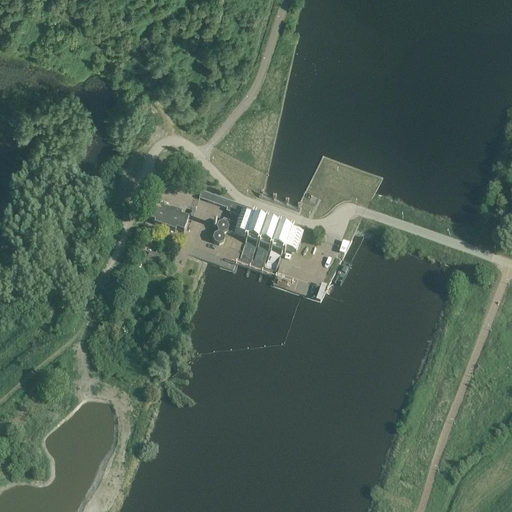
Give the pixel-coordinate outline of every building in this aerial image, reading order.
[(277,225),(267,222),(268,219),(265,218),(264,221),(255,218),(256,215),(253,214),(251,218),(249,217),(252,210),(202,192),(199,200),(227,209),(226,212),(240,218),(238,225),(223,220),(222,223),(218,225),(216,230),(218,234),(214,236),(212,240),(214,245),(219,246),(223,244),(224,240),(222,235),(227,233),(235,236),(235,234),(244,238),(244,240),(285,254),(285,252),(296,256),(303,236),(299,234),(292,232),(294,228),(291,227),(290,230),(280,226),(281,224),(278,223),(277,225)] [(164,229),(171,211),(160,207),(159,210),(151,208),(147,221),(155,224),(154,226),(164,229)] [(183,234),(187,220),(180,218),(181,214),(171,211),(164,229),(174,233),(175,231),(183,234)] [(344,255),(349,245),(343,242),(339,253),(344,255)] [(321,304),(326,288),(321,286),(316,302),(321,304)]
